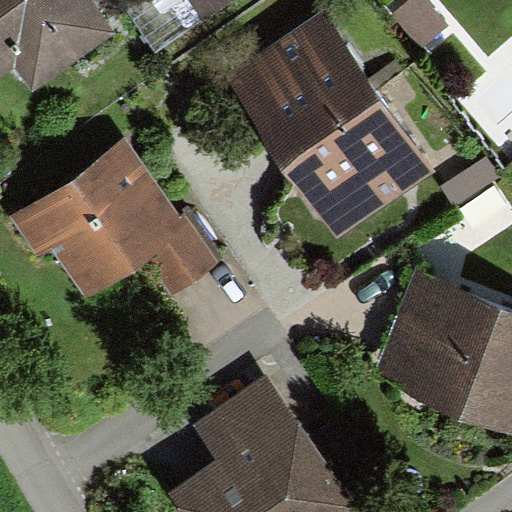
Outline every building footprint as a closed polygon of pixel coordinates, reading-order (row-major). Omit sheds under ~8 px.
[(98,0),(0,0),(0,70),(18,57),(33,79),(114,21),(98,0)] [(322,0),(228,63),(280,139),(376,75),(325,0),(322,0)] [(434,0),(400,0),(392,8),(421,41),(449,16),(434,0)] [(434,160),(376,75),(280,139),(338,225),(434,160)] [(35,253),(51,242),(82,288),(145,246),(184,218),(180,212),(124,131),(7,212),(35,253)] [(486,154),(443,183),(456,202),(499,174),(486,154)] [(184,218),(145,246),(172,284),(219,251),(187,207),(180,212),(184,218)] [(511,295),(416,259),(375,364),(511,417),(511,295)] [(192,415),(218,451),(174,481),(195,511),(322,511),(353,490),(264,364),(192,415)]
